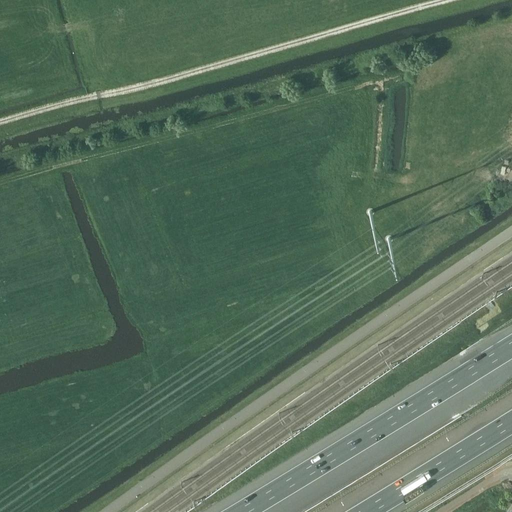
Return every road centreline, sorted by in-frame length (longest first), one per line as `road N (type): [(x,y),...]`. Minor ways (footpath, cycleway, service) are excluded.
road 1 (unclassified): [(511,233),(111,511)]
road 2 (track): [(0,124),(449,0)]
road 3 (track): [(0,185),(417,73)]
road 4 (motorway): [(511,346),(241,511)]
road 5 (motorway): [(366,511),(511,422)]
